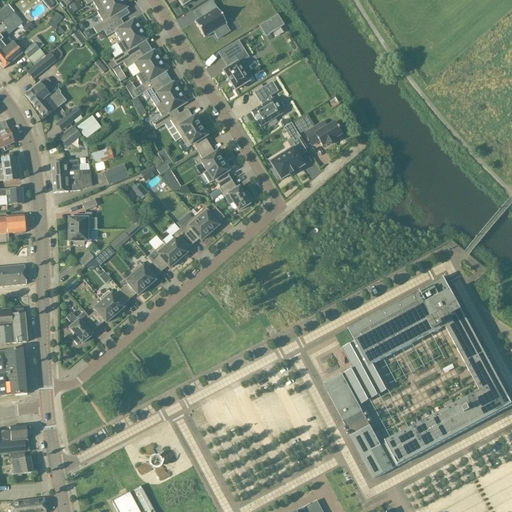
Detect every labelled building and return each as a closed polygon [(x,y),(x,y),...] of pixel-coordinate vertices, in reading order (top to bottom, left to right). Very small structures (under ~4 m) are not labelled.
[(98,12),(117,0),(83,0),(87,6),(92,3),(98,12)] [(98,12),(96,12),(103,22),(93,28),(97,35),(103,32),(103,31),(120,20),(117,14),(127,8),(121,0),(117,0),(98,12)] [(214,0),(208,4),(212,11),(204,16),(214,32),(223,26),(227,32),(237,26),(233,19),(236,18),(226,2),(224,0),(214,0)] [(74,14),(82,8),(78,2),(69,7),(74,14)] [(23,24),(13,13),(12,14),(6,7),(0,11),(0,24),(1,24),(6,30),(12,25),(16,29),(23,24)] [(54,30),(62,18),(55,13),(47,25),(54,30)] [(260,27),(266,36),(283,26),(277,16),(260,27)] [(120,20),(103,31),(103,32),(107,37),(114,33),(120,42),(140,30),(134,20),(124,26),(120,20)] [(93,36),(89,29),(83,33),(87,40),(93,36)] [(4,30),(0,33),(0,53),(12,43),(9,39),(11,38),(4,30)] [(120,42),(116,44),(122,54),(113,60),(117,67),(123,63),(140,52),(137,46),(146,40),(140,30),(120,42)] [(71,37),(80,48),(86,42),(78,32),(71,37)] [(33,66),(45,56),(40,50),(44,47),(36,36),(30,41),(33,44),(23,52),(33,66)] [(231,46),(238,56),(244,52),(238,42),(231,46)] [(13,43),(12,43),(0,53),(0,65),(3,69),(22,54),(13,43)] [(140,52),(123,63),(127,69),(134,65),(140,74),(160,62),(154,52),(144,58),(140,52)] [(45,56),(33,66),(34,66),(26,73),(33,81),(56,61),(50,53),(45,57),(45,56)] [(248,84),(248,83),(248,82),(247,81),(251,78),(245,69),(243,70),(235,57),(225,64),(229,69),(224,72),(223,73),(223,74),(227,80),(228,81),(230,83),(229,84),(230,85),(230,84),(234,91),(234,92),(235,91),(247,83),(248,84)] [(142,86),(132,92),(137,99),(137,98),(143,95),(142,94),(160,84),(156,78),(166,72),(160,62),(140,74),(136,76),(142,86)] [(113,70),(121,82),(127,78),(120,66),(113,70)] [(38,84),(39,85),(25,96),(35,108),(56,90),(48,80),(46,79),(44,80),(38,84)] [(160,84),(142,94),(143,95),(147,101),(150,99),(156,108),(179,93),(173,83),(163,89),(160,84)] [(277,92),(272,84),(255,94),(260,103),(261,102),(263,106),(253,113),(253,112),(251,113),(252,114),(260,127),(261,128),(262,127),(281,115),(282,115),(281,114),(273,101),(274,101),(273,100),(272,101),(271,101),(269,97),(277,92)] [(56,90),(35,108),(44,119),(58,107),(66,101),(60,94),(60,92),(57,89),(56,90)] [(186,103),(179,93),(156,108),(162,118),(152,124),(156,131),(170,122),(170,121),(180,115),(179,115),(176,109),(186,103)] [(137,98),(137,99),(132,102),(139,118),(146,114),(137,98)] [(62,132),(82,115),(76,107),(56,125),(62,132)] [(187,110),(179,115),(180,115),(170,121),(170,122),(181,139),(200,127),(194,117),(192,118),(187,110)] [(92,117),(77,128),(86,140),(101,129),(92,117)] [(293,124),(299,135),(304,131),(298,121),(293,124)] [(0,124),(0,149),(3,148),(5,153),(11,150),(9,146),(14,144),(13,142),(14,141),(14,140),(13,137),(12,136),(11,136),(5,123),(0,124)] [(316,127),(305,134),(312,146),(319,142),(322,147),(325,145),(326,147),(334,142),(333,140),(341,135),(338,130),(337,128),(336,129),(333,123),(319,132),(316,127)] [(207,137),(200,127),(181,139),(187,149),(193,145),(198,153),(210,146),(205,138),(207,137)] [(74,129),(60,140),(67,149),(81,137),(74,129)] [(272,167),(270,169),(275,177),(277,176),(280,179),(279,179),(280,180),(281,180),(287,176),(288,176),(296,171),(295,170),(302,166),(302,167),(303,166),(302,165),(297,158),(306,152),(298,139),(289,144),(292,149),(270,163),(270,162),(269,163),(270,164),(272,167)] [(210,146),(198,153),(202,160),(199,162),(206,173),(223,163),(216,153),(215,154),(210,146)] [(110,149),(91,155),(94,165),(113,159),(110,149)] [(159,173),(174,165),(165,150),(158,153),(164,163),(156,167),(159,173)] [(0,172),(3,172),(18,170),(17,158),(1,161),(1,164),(0,164),(0,172)] [(78,160),(65,162),(51,163),(52,178),(66,175),(68,175),(68,177),(88,176),(90,174),(90,171),(89,171),(88,165),(78,166),(78,160)] [(229,172),(223,163),(206,173),(203,174),(209,184),(218,179),(223,187),(232,181),(227,174),(229,172)] [(128,178),(123,165),(103,174),(108,187),(128,178)] [(152,168),(147,171),(151,179),(154,177),(157,175),(154,170),(152,168)] [(3,172),(0,172),(0,181),(4,181),(4,183),(20,181),(18,170),(3,172)] [(164,176),(176,191),(182,187),(171,171),(164,176)] [(92,187),(90,174),(88,176),(68,177),(68,175),(66,175),(52,178),(53,194),(68,193),(80,192),(92,187)] [(223,187),(219,189),(229,205),(233,203),(238,212),(249,205),(248,203),(252,201),(247,193),(243,196),(238,188),(237,189),(232,181),(223,187)] [(132,184),(130,186),(134,191),(133,192),(141,201),(147,195),(139,186),(137,184),(134,187),(132,184)] [(2,191),(0,191),(0,197),(3,197),(3,198),(6,198),(6,206),(11,206),(23,205),(22,190),(11,191),(11,190),(2,190),(2,191)] [(82,205),(85,212),(97,207),(94,200),(82,205)] [(203,210),(195,217),(209,234),(218,227),(217,225),(224,219),(214,207),(209,212),(206,208),(203,210)] [(69,231),(86,231),(86,220),(91,220),(91,214),(85,214),(85,216),(74,216),(74,220),(69,220),(69,231)] [(0,231),(1,231),(1,235),(25,233),(23,216),(7,217),(7,218),(0,218),(0,231)] [(181,227),(190,220),(186,216),(178,224),(181,227)] [(195,217),(179,231),(192,246),(199,240),(201,242),(209,234),(195,217)] [(141,228),(136,222),(125,232),(130,238),(141,228)] [(91,231),(86,231),(69,231),(69,242),(74,242),(74,246),(84,246),(84,243),(91,242),(91,231)] [(171,238),(169,236),(161,243),(163,245),(163,244),(178,262),(186,254),(185,252),(192,246),(179,231),(171,238)] [(163,244),(163,245),(154,252),(158,257),(151,263),(160,274),(167,267),(169,269),(178,262),(163,244)] [(102,267),(116,253),(110,246),(95,260),(102,267)] [(79,262),(83,268),(93,259),(88,253),(79,262)] [(160,274),(151,263),(144,269),(140,264),(131,272),(134,275),(146,289),(155,281),(153,280),(160,274)] [(25,266),(0,268),(0,287),(26,285),(25,266)] [(109,277),(113,273),(108,268),(104,272),(109,277)] [(104,273),(99,277),(106,285),(111,281),(104,273)] [(134,275),(125,282),(127,284),(120,291),(129,301),(136,295),(137,296),(146,289),(134,275)] [(70,292),(79,284),(73,277),(64,286),(70,292)] [(443,278),(348,329),(366,363),(369,369),(446,327),(480,393),(380,446),(343,375),(324,385),(374,480),(511,407),(443,278)] [(129,301),(120,291),(113,297),(108,292),(99,299),(102,302),(114,316),(123,309),(122,307),(129,301)] [(96,312),(88,318),(97,328),(104,322),(106,324),(114,316),(102,302),(94,310),(96,312)] [(23,309),(0,311),(0,345),(27,343),(26,326),(25,326),(24,314),(23,314),(23,309)] [(66,319),(72,326),(69,329),(75,336),(71,339),(77,345),(80,343),(82,344),(92,336),(90,334),(97,328),(88,318),(83,313),(76,319),(71,314),(66,319)] [(7,352),(7,353),(0,353),(0,397),(11,396),(27,394),(21,350),(7,352)] [(0,440),(11,440),(11,441),(24,440),(26,440),(26,435),(25,426),(9,428),(10,431),(0,432),(0,431),(0,440)] [(0,455),(9,455),(24,453),(25,453),(24,440),(11,441),(11,440),(0,440),(0,455)] [(24,453),(9,455),(14,477),(32,473),(29,458),(26,459),(24,453)] [(160,481),(169,478),(163,457),(137,465),(139,474),(156,469),(160,481)] [(112,502),(117,511),(154,511),(141,487),(129,493),(124,496),(112,502)] [(11,511),(45,511),(44,499),(10,503),(11,511)] [(305,508),(307,511),(322,511),(317,500),(305,507),(305,508)]
